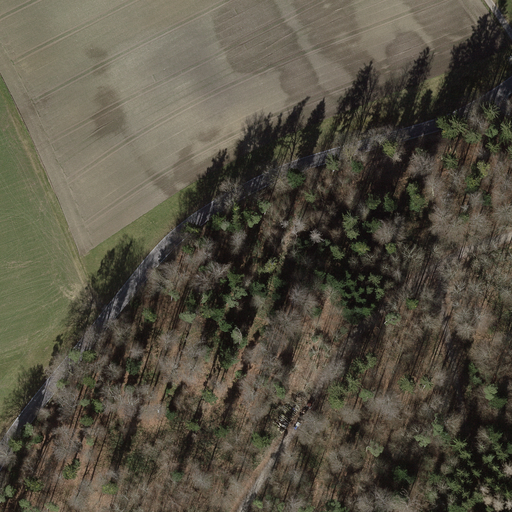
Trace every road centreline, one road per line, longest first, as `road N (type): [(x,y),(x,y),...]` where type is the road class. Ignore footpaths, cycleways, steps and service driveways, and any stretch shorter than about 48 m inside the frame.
road 1 (unclassified): [(511,84),(481,106),(272,175),(208,211),(157,255),(0,459)]
road 2 (track): [(511,236),(391,293),(335,361),(242,511)]
road 3 (track): [(439,264),(463,427),(487,474),(511,492)]
